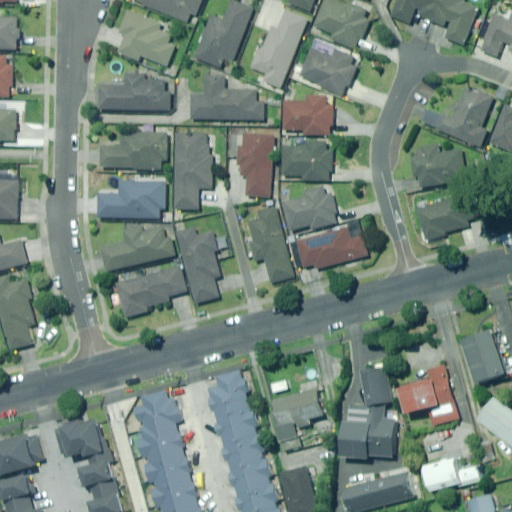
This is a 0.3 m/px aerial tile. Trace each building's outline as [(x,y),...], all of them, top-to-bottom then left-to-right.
[(204,0),(133,0),(189,23),(193,15),(197,17),(204,0)] [(317,0),(290,0),(289,4),(312,13),(317,0)] [(349,8),(328,0),(327,0),(316,27),(336,35),(334,40),(360,51),(375,13),(351,3),(349,8)] [(468,0),(399,0),(392,17),(412,25),(419,10),(423,11),(421,17),(447,28),(449,22),(454,24),(447,39),(466,46),(481,9),(467,3),(468,0)] [(255,9),(233,1),(226,20),(213,15),(197,58),(224,68),(227,60),(235,63),(255,9)] [(164,24),(130,11),(122,33),(128,35),(120,54),(142,62),(144,57),(169,67),(177,47),(169,44),(173,36),(161,31),(164,24)] [(310,20),(287,11),(279,30),(273,27),(256,70),(269,75),(266,83),(282,89),(310,20)] [(20,16),(0,14),(0,50),(18,51),(20,16)] [(511,20),(511,21),(497,15),(486,41),(488,42),(484,52),(500,59),(506,44),(511,45),(511,49),(511,53),(511,20)] [(352,89),(361,68),(355,65),(358,57),(340,50),(336,59),(310,48),(299,75),(322,85),(321,87),(345,97),(349,87),(352,89)] [(0,98),(13,99),(14,68),(9,67),(10,57),(0,56),(0,98)] [(149,74),(127,74),(126,85),(102,85),(101,110),(173,112),(173,87),(166,87),(167,81),(149,80),(149,74)] [(234,91),(235,82),(226,82),(227,78),(207,77),(207,95),(194,95),(193,119),(266,122),(267,92),(259,92),(234,91)] [(496,101),(469,90),(456,122),(429,110),(423,123),(483,148),(491,131),(484,128),(496,101)] [(311,96),(310,103),(286,101),(284,131),(306,132),(306,135),(333,137),(334,107),(329,107),(330,97),(311,96)] [(511,107),(508,105),(493,145),(511,151),(511,107)] [(18,109),(0,108),(0,142),(17,143),(18,109)] [(164,171),(166,135),(116,133),(115,148),(105,147),(105,168),(164,171)] [(211,158),(211,134),(177,135),(178,211),(201,210),(200,190),(214,189),(214,158),(211,158)] [(276,137),(241,135),(238,166),(243,166),(242,176),(249,177),(248,197),(272,199),(276,137)] [(334,143),(308,142),(308,146),(285,145),(284,177),(305,177),(305,182),(333,182),(334,143)] [(438,155),(437,147),(426,148),(426,153),(412,155),(415,178),(421,177),(423,189),(468,181),(463,151),(438,155)] [(21,183),(0,181),(0,220),(19,221),(21,183)] [(169,210),(170,182),(106,181),(106,193),(100,193),(100,218),(163,220),(163,209),(169,210)] [(334,185),(304,193),(306,199),(285,204),(292,232),(313,227),(314,231),(343,224),(334,185)] [(479,219),(473,196),(420,210),(428,242),(448,237),(448,234),(472,228),(470,221),(479,219)] [(261,221),(249,224),(254,245),(249,246),(254,265),(267,262),(273,285),(296,279),(279,208),(259,213),(261,221)] [(109,273),(177,257),(173,239),(167,240),(164,228),(148,232),(147,227),(125,232),(128,244),(103,250),(109,273)] [(199,237),(197,229),(181,233),(199,305),(221,299),(216,277),(222,276),(216,251),(219,251),(215,233),(199,237)] [(354,241),(351,229),(299,242),(306,269),(317,266),(319,271),(371,257),(366,237),(354,241)] [(4,247),(1,235),(0,234),(0,272),(29,265),(23,242),(4,247)] [(189,293),(183,267),(119,283),(128,318),(151,313),(150,308),(172,303),(171,298),(189,293)] [(14,285),(11,277),(0,279),(0,305),(12,351),(34,346),(29,327),(38,324),(26,282),(14,285)] [(511,375),(497,331),(467,341),(481,385),(511,375)] [(431,410),(435,427),(461,421),(456,402),(448,367),(430,371),(432,381),(404,388),(411,415),(431,410)] [(394,403),(388,369),(364,373),(369,407),(394,403)] [(242,379),(240,371),(220,377),(222,386),(209,390),(219,426),(217,427),(220,438),(223,437),(226,450),(224,450),(227,460),(229,460),(234,475),(230,476),(233,488),(237,487),(241,500),(239,501),(242,511),(244,511),(284,511),(285,511),(283,511),(281,511),(278,501),(283,500),(278,485),(274,487),(272,479),(275,477),(271,461),(267,462),(264,453),(268,452),(264,437),(260,438),(256,427),(260,426),(255,409),(252,410),(246,393),(251,391),(247,378),(242,379)] [(325,417),(318,392),(275,403),(281,427),(279,427),(286,453),(304,448),(299,430),(315,426),(313,420),(325,417)] [(144,440),(138,441),(144,461),(150,459),(152,465),(145,467),(150,484),(156,483),(157,489),(152,490),(157,510),(163,509),(163,511),(201,511),(178,425),(183,424),(178,406),(172,408),(168,393),(146,399),(147,403),(135,407),(144,440)] [(511,410),(497,399),(480,421),(511,445),(511,410)] [(389,418),(390,411),(372,409),(371,414),(348,411),(344,458),(372,460),(373,457),(395,459),(399,419),(389,418)] [(108,454),(100,421),(66,430),(56,432),(62,456),(64,465),(108,454)] [(0,477),(38,470),(32,438),(0,444),(0,477)] [(463,472),(459,459),(428,468),(435,493),(466,485),(485,479),(482,467),(463,472)] [(124,511),(110,462),(82,469),(88,490),(93,489),(97,502),(92,504),(94,511),(124,511)] [(319,511),(307,467),(283,473),(293,511),(319,511)] [(416,499),(409,473),(345,490),(351,511),(366,511),(402,503),(416,499)] [(38,511),(28,476),(0,484),(0,490),(6,511),(38,511)] [(499,511),(494,495),(470,502),(473,511),(499,511)]
